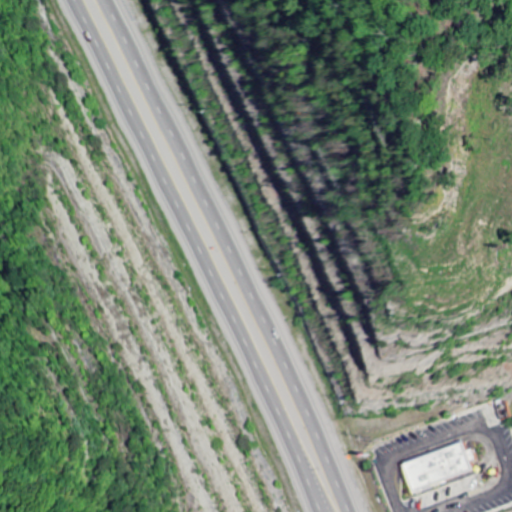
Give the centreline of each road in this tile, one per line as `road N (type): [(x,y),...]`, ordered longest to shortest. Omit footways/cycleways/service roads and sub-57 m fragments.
road 1 (trunk): [(353,511),(278,339),(107,0)]
road 2 (trunk): [(70,0),(316,511)]
